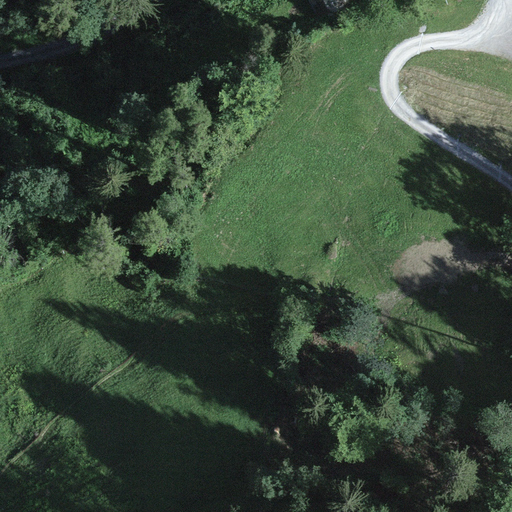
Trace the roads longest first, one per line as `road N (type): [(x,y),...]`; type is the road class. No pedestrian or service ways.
road 1 (track): [(507,0),(492,30),(406,55),(396,87),(407,111),(511,183)]
road 2 (track): [(0,57),(48,46),(138,0)]
